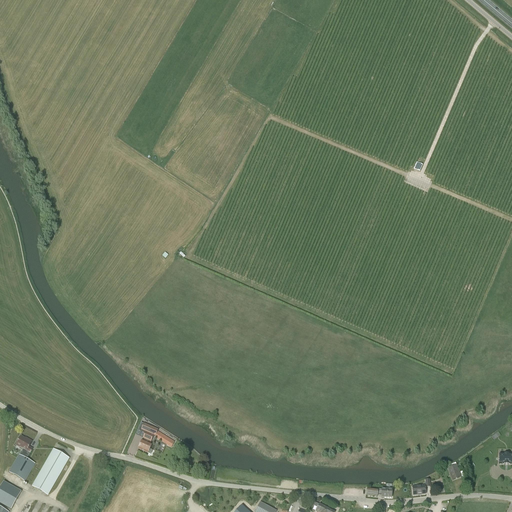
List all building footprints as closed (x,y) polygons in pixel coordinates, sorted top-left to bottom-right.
[(158,431),(144,424),(141,431),(145,433),(138,449),(148,454),(150,455),(152,451),(150,450),(152,445),(150,444),(153,436),(155,437),(171,448),(175,442),(171,440),(170,440),(157,432),(158,431)] [(19,455),(9,472),(25,481),(35,464),(27,459),(30,453),(27,451),(32,442),(28,439),(27,440),(21,437),(16,445),(23,449),(20,455),(19,455)] [(33,487),(47,495),(69,458),(54,450),(33,487)] [(511,454),(499,455),(499,465),(511,464),(511,454)] [(456,466),(456,465),(447,468),(452,481),(461,477),(457,468),(459,468),(458,465),(456,466)] [(0,503),(11,510),(21,492),(4,482),(0,488),(0,503)] [(413,496),(426,494),(425,486),(412,487),(413,496)] [(366,495),(377,496),(377,494),(381,494),(381,497),(391,498),(392,489),(382,489),(382,490),(378,490),(367,489),(366,495)] [(276,511),(260,503),(255,511),(276,511)]
